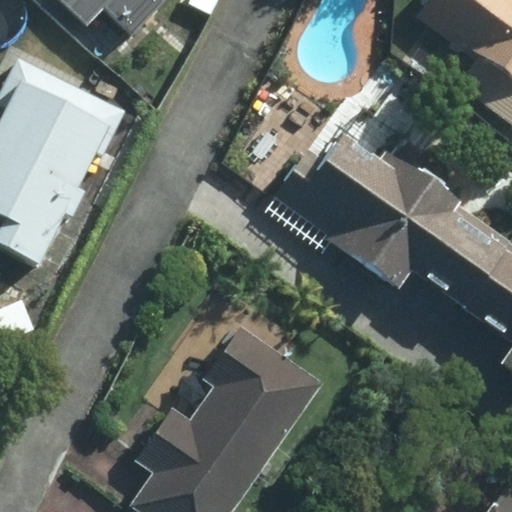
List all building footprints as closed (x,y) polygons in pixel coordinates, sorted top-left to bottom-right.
[(153,0),(50,0),(76,24),(93,7),(121,34),(153,0)] [(511,0),(417,0),(405,16),(423,30),(400,61),(511,144),(511,0)] [(114,115),(10,62),(0,82),(0,254),(28,269),(51,222),(58,225),(74,195),(67,191),(87,152),(93,155),(114,115)] [(370,267),(453,323),(507,250),(370,157),(333,133),(313,163),(299,154),(266,202),(325,242),(314,258),(356,287),(370,267)] [(511,253),(507,250),(453,323),(504,357),(492,374),(511,387),(511,253)] [(125,504),(136,511),(219,511),(308,387),(232,333),(197,382),(206,388),(182,423),(165,412),(130,462),(147,474),(125,504)] [(511,511),(511,505),(491,491),(476,511),(511,511)]
